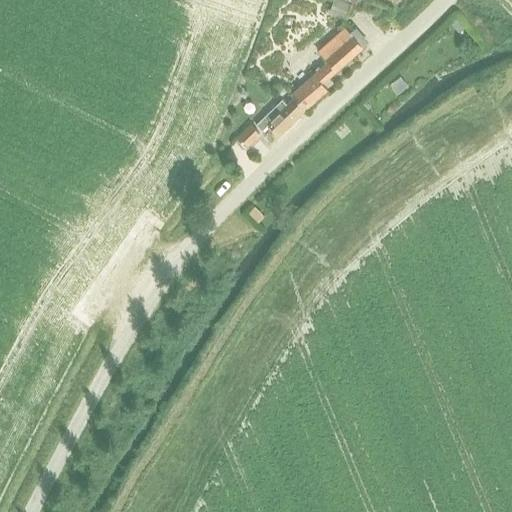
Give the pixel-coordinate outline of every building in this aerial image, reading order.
[(341,0),(333,0),(329,12),(343,17),(349,3),(341,0)] [(322,83),(361,48),(343,28),(335,36),(341,43),(324,58),(327,61),(313,74),(322,83)] [(279,105),(270,113),(257,125),(263,131),(270,124),(278,134),(327,90),(322,83),(313,74),(290,95),(293,99),(282,108),(279,105)] [(364,99),(360,102),(365,107),(369,104),(364,99)] [(247,146),(260,134),(252,125),(239,137),(247,146)] [(254,207),(248,213),(258,223),(264,217),(254,207)]
